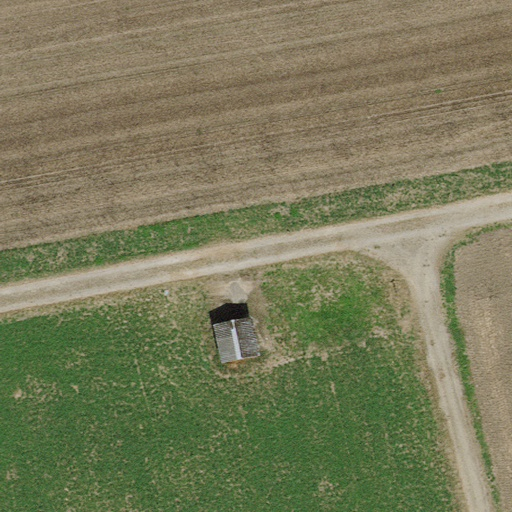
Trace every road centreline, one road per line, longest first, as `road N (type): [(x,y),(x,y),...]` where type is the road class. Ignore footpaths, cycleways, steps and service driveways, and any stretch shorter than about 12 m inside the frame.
road 1 (track): [(0,308),(511,216)]
road 2 (track): [(405,235),(475,511)]
